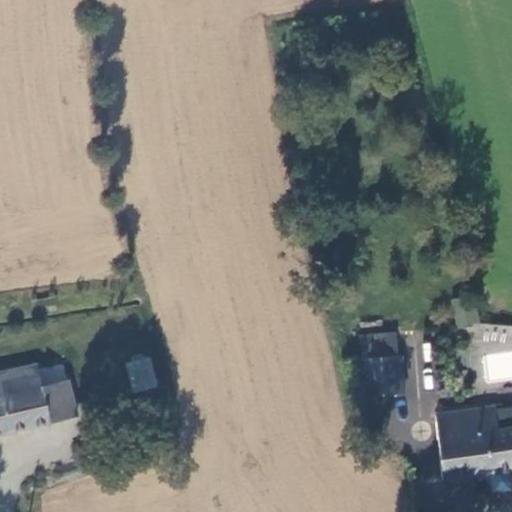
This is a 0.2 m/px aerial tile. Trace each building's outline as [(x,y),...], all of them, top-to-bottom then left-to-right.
[(470,294),(450,301),(459,328),(479,322),(470,294)] [(398,334),(360,336),(366,399),(408,395),(398,334)] [(151,355),(124,360),(130,392),(157,387),(151,355)] [(0,374),(0,437),(76,421),(67,385),(41,390),(35,369),(0,374)] [(488,408),(428,417),(436,459),(440,480),(511,468),(511,427),(492,430),(488,408)]
